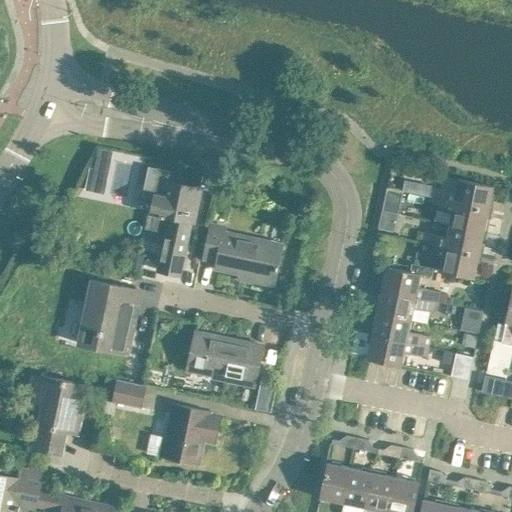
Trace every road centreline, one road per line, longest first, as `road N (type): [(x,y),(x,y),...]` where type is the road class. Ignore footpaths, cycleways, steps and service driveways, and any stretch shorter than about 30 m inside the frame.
road 1 (residential): [(511,446),(481,440),(441,413),(314,386)]
road 2 (unclassified): [(339,190),(322,169),(273,146),(166,127)]
road 3 (residential): [(324,320),(155,291)]
road 4 (residential): [(98,479),(253,509)]
road 5 (residential): [(253,509),(314,386)]
road 6 (residential): [(324,320),(339,190)]
road 7 (unclassified): [(166,127),(52,73)]
road 8 (unclassified): [(42,117),(166,127)]
